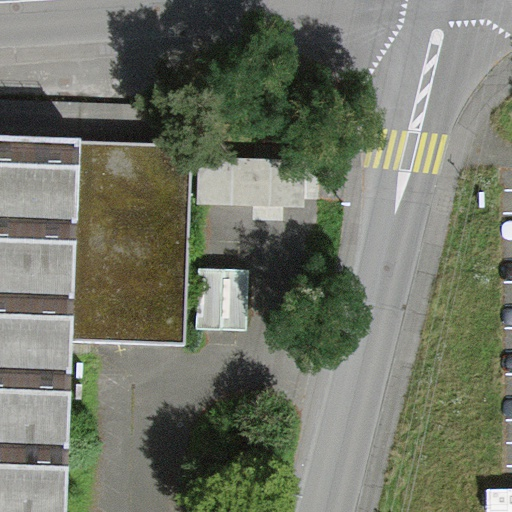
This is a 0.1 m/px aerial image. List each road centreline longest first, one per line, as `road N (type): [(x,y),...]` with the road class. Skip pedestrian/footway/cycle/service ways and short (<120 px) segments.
road 1 (residential): [(426,73),(331,511)]
road 2 (residential): [(0,17),(269,0)]
road 3 (residential): [(426,73),(475,62),(494,44),(509,0)]
